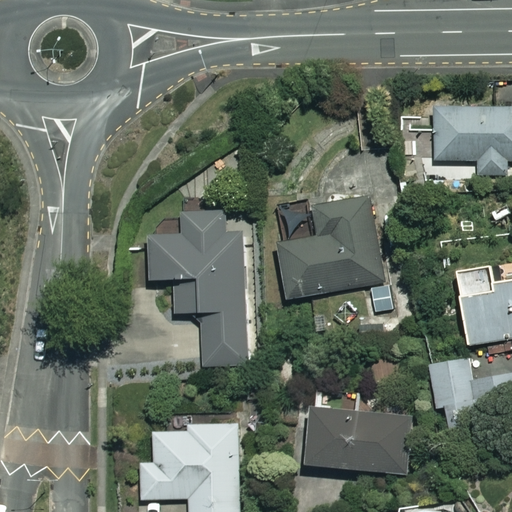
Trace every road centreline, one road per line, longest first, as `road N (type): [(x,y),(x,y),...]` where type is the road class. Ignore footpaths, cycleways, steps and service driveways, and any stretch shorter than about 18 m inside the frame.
road 1 (residential): [(106,102),(81,163),(69,511)]
road 2 (residential): [(12,511),(53,205),(30,104)]
road 3 (tertiary): [(511,32),(128,45)]
